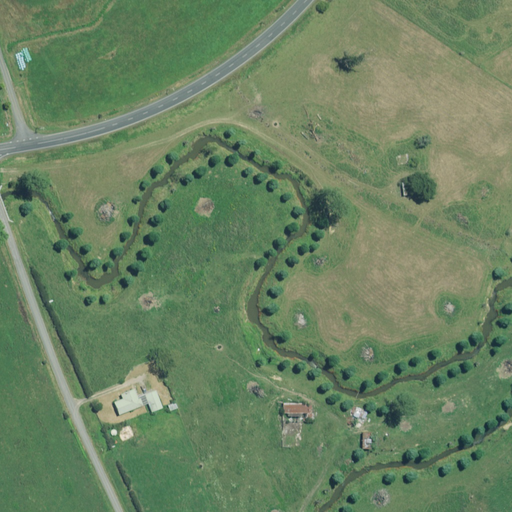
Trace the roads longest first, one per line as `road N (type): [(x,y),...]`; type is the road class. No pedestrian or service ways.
road 1 (unclassified): [(0,209),(118,511)]
road 2 (tertiary): [(32,144),(103,128),(190,91),(246,55),(306,0)]
